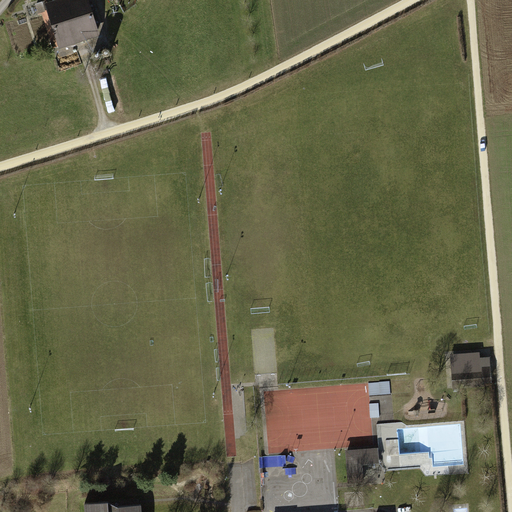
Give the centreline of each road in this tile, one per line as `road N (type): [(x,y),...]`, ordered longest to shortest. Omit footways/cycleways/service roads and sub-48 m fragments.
road 1 (track): [(0,162),(139,123),(282,69),(409,0)]
road 2 (track): [(472,0),(500,366)]
